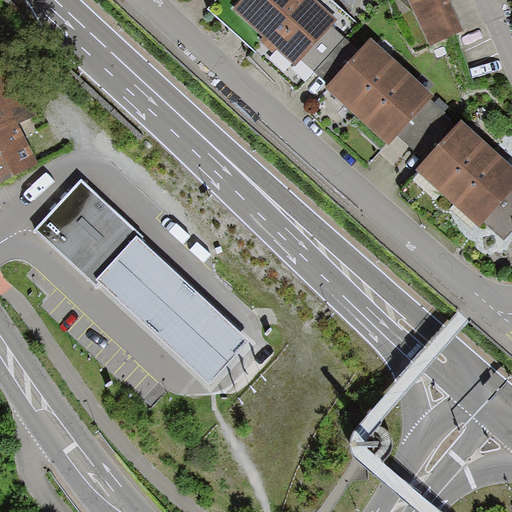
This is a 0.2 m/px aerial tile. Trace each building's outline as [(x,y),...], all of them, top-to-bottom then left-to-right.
[(214,0),(210,6),(257,48),(263,41),(273,50),(275,47),(294,64),(300,57),(331,23),(347,37),(360,22),(335,0),(214,0)] [(450,0),(406,0),(430,48),(465,31),(450,0)] [(347,37),(331,23),(300,57),(331,84),(361,50),(347,37)] [(331,84),(327,88),(389,143),(399,133),(429,98),(432,95),(370,40),(361,50),(331,84)] [(2,42),(0,42),(0,129),(14,123),(36,112),(2,42)] [(457,122),(429,98),(399,133),(427,157),(457,122)] [(416,169),(447,196),(491,146),(460,119),(457,122),(427,157),(416,169)] [(14,123),(0,129),(0,181),(34,165),(14,123)] [(511,165),(491,146),(447,196),(480,226),(485,220),(511,190),(511,165)] [(77,178),(31,229),(90,282),(109,261),(136,231),(77,178)] [(511,190),(485,220),(505,240),(511,232),(511,190)] [(251,346),(138,241),(99,284),(212,388),(251,346)]
